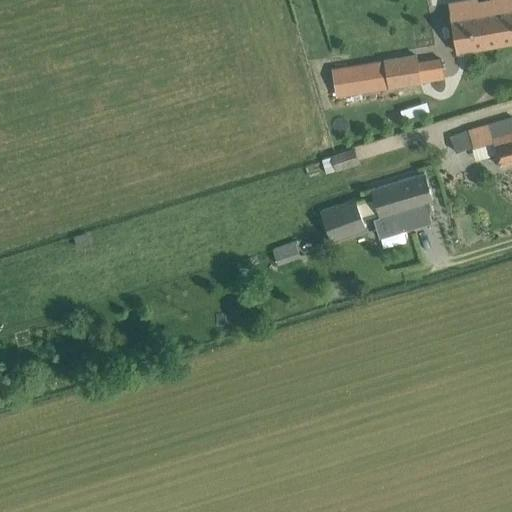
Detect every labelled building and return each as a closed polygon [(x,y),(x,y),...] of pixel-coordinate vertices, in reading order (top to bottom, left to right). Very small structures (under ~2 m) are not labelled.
[(456,53),(511,43),(511,0),(472,0),(448,4),(456,53)] [(333,68),(337,96),(450,78),(447,56),(419,61),(418,55),(333,68)] [(404,118),(444,106),(441,97),(402,108),(404,118)] [(474,147),(493,142),(499,166),(511,162),(511,117),(468,130),(467,129),(449,137),(451,140),(456,152),(474,145),(474,147)] [(327,173),(359,162),(353,147),(321,158),(327,173)] [(433,202),(424,173),(371,189),(380,218),(391,215),(396,232),(430,222),(428,214),(432,213),(429,203),(433,202)] [(357,205),(362,216),(375,210),(371,199),(357,205)] [(321,214),(330,239),(365,226),(356,201),(321,214)] [(295,241),(272,249),(278,264),(300,256),(295,241)]
